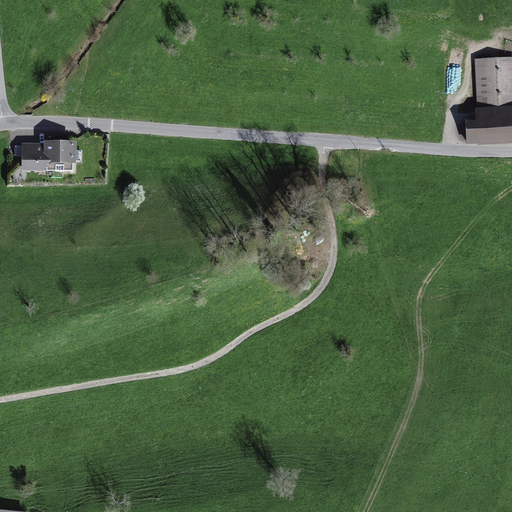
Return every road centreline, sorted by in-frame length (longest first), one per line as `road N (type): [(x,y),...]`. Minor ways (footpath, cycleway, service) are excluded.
road 1 (residential): [(321,141),(335,250),(322,289),(192,367),(0,400)]
road 2 (residential): [(321,141),(41,118),(4,126)]
road 3 (residential): [(511,151),(321,141)]
